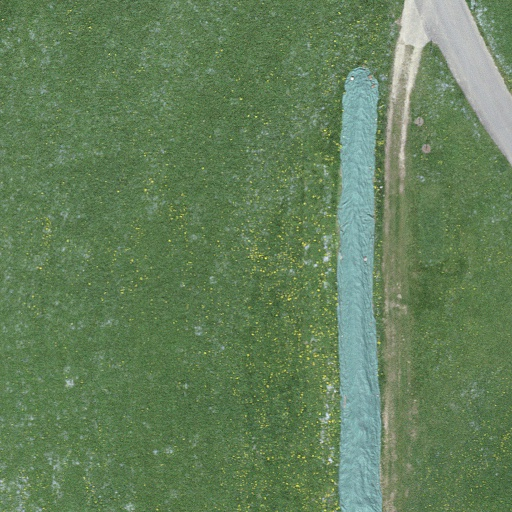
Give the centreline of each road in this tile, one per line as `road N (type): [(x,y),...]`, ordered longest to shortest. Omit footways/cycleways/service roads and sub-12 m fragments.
road 1 (track): [(416,0),(401,38),(384,211),(387,511)]
road 2 (track): [(441,0),(511,136)]
